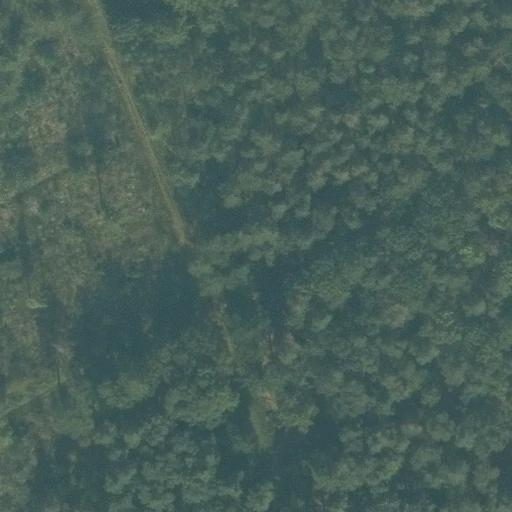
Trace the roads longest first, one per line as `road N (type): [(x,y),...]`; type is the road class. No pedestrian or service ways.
road 1 (track): [(283,511),(91,0)]
road 2 (track): [(207,306),(0,424)]
